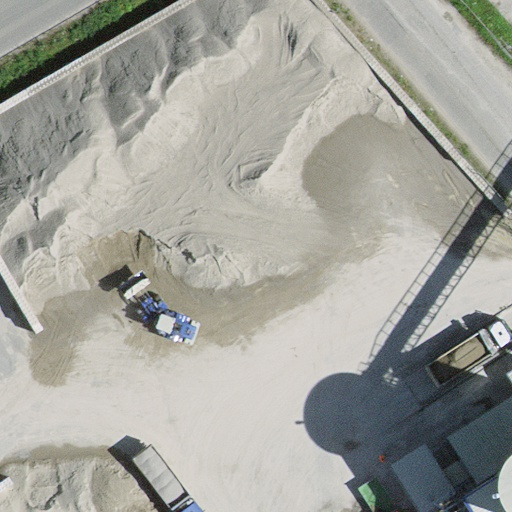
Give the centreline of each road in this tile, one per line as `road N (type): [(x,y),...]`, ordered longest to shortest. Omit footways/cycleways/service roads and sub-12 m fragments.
road 1 (unknown): [(511,235),(247,354)]
road 2 (unknown): [(247,354),(0,448)]
road 3 (unknown): [(323,511),(247,354)]
road 4 (unclassified): [(408,0),(511,119)]
